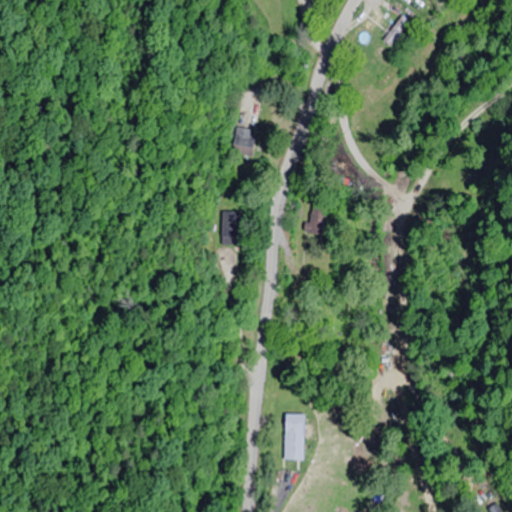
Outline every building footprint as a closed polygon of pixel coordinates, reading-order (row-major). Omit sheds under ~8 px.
[(386,41),(394,47),(413,21),(405,15),(386,41)] [(256,158),(261,132),(239,128),(234,154),(256,158)] [(330,206),(310,206),(310,235),(330,235),(330,206)] [(225,246),(245,246),(245,212),(225,212),(225,246)] [(308,460),(308,414),(288,414),(288,460),(308,460)]
